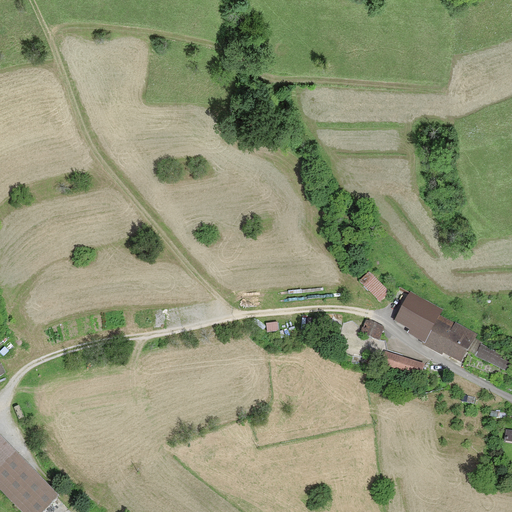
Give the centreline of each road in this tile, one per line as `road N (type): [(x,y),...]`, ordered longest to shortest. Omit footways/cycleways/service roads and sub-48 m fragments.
road 1 (track): [(375,314),(236,318),(53,356),(23,371),(1,406),(6,432),(37,474)]
road 2 (track): [(47,32),(64,24),(169,34),(215,45),(280,77),(443,87)]
road 3 (track): [(236,318),(93,152),(32,0)]
road 4 (residential): [(511,397),(402,338),(375,314)]
